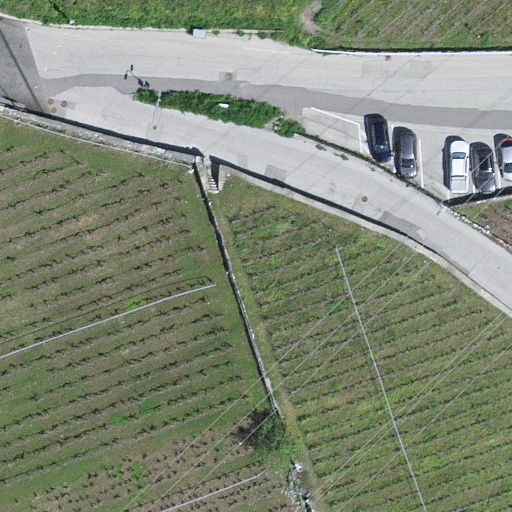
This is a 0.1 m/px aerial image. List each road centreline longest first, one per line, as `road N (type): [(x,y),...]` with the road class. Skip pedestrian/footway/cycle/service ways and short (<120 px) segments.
road 1 (unclassified): [(511,288),(429,227),(294,164),(76,104),(0,70)]
road 2 (unclassified): [(0,50),(81,45),(306,82),(511,98)]
